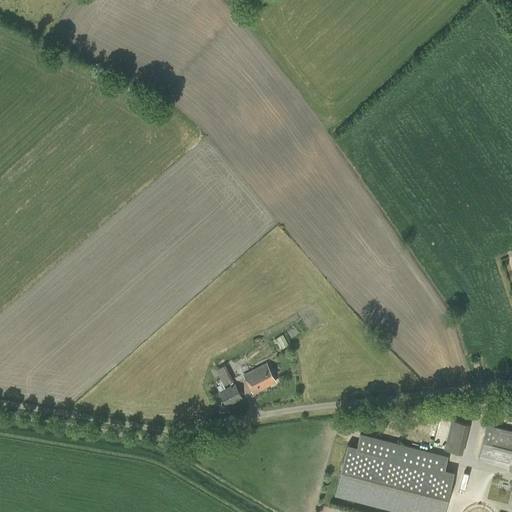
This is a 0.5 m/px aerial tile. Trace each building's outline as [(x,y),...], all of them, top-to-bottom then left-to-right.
[(284,332),(290,340),(299,333),(293,325),(284,332)] [(279,336),(285,347),(289,345),(283,334),(279,336)] [(253,393),(276,382),(266,363),(244,375),(253,393)] [(215,368),(222,385),(231,381),(224,364),(215,368)] [(218,391),(226,407),(242,399),(235,383),(218,391)] [(469,424),(451,420),(444,449),(462,454),(469,424)] [(511,431),(493,426),(487,425),(479,457),(511,465),(511,431)] [(333,494),(403,511),(442,511),(453,472),(443,469),(447,456),(359,434),(355,447),(346,444),(333,494)]
